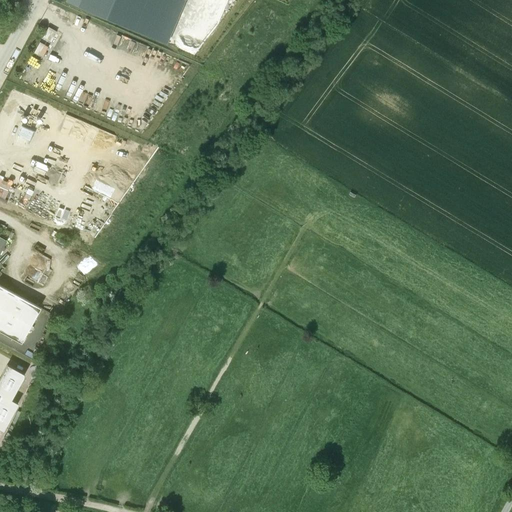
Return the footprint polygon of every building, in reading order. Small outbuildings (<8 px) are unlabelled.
[(68,0),(81,6),(168,43),(186,0),(68,0)] [(56,31),(48,27),(42,37),(51,42),(56,31)] [(48,47),(39,42),(33,53),(42,57),(48,47)] [(23,125),(18,136),(30,142),(35,131),(23,125)] [(0,285),(0,330),(20,342),(39,307),(0,285)] [(0,433),(17,403),(10,399),(24,374),(6,364),(0,375),(0,433)]
